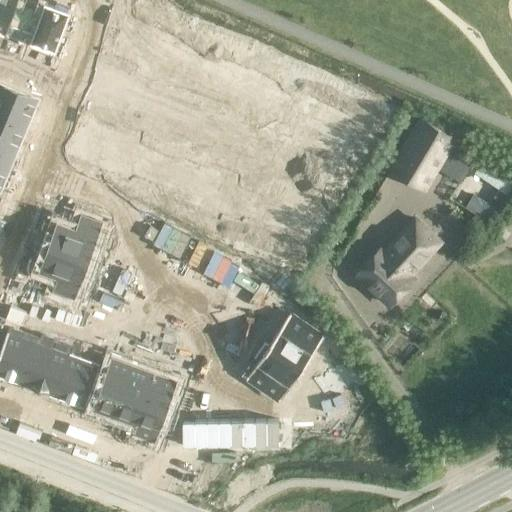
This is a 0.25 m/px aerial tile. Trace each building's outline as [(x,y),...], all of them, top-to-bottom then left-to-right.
[(0,0),(0,28),(20,36),(30,7),(18,3),(18,0),(0,0)] [(30,7),(20,36),(57,49),(72,11),(69,10),(70,5),(58,1),(56,5),(47,2),(43,12),(30,7)] [(124,36),(116,54),(139,64),(144,65),(143,66),(146,67),(143,74),(164,83),(169,72),(175,74),(182,77),(189,80),(199,58),(179,49),(181,42),(177,40),(177,41),(165,36),(166,35),(147,27),(146,28),(135,23),(135,22),(131,20),(130,23),(124,36)] [(217,77),(210,95),(233,105),(233,104),(237,106),(237,107),(240,108),(237,115),(257,124),(262,113),(268,115),(275,118),(282,121),(292,99),(272,90),(275,83),(270,81),(270,82),(259,77),(259,76),(240,68),(240,69),(229,64),(229,63),(224,61),(223,64),(224,64),(218,77),(217,77)] [(0,81),(0,117),(27,129),(40,98),(0,81)] [(305,121),(295,145),(315,154),(318,148),(321,149),(325,150),(325,151),(348,161),(350,156),(352,157),(359,160),(362,162),(372,139),(360,134),(363,127),(358,125),(347,121),(347,120),(328,112),(317,107),(312,105),(311,107),(312,108),(306,121),(305,121)] [(0,117),(0,152),(15,159),(27,129),(0,117)] [(455,138),(421,118),(391,169),(425,190),(455,138)] [(73,151),(72,154),(76,156),(77,155),(88,160),(88,161),(106,169),(107,169),(118,174),(122,176),(125,170),(145,179),(155,156),(148,153),(141,150),(135,147),(140,136),(120,127),(117,133),(114,132),(114,133),(109,131),(110,130),(87,120),(79,138),(73,152),(73,151)] [(0,152),(0,188),(2,189),(15,159),(0,152)] [(511,194),(511,177),(484,159),(476,172),(511,194)] [(166,193),(165,195),(170,197),(181,202),(200,210),(211,215),(215,217),(218,211),(239,220),(248,197),(241,194),(234,191),(228,188),(233,177),(213,168),(210,175),(207,174),(203,172),(180,162),(172,179),(167,193),(166,193)] [(259,217),(258,219),(262,221),(263,221),(274,226),(293,234),(304,239),(308,241),(311,235),(323,240),(333,217),(330,216),(323,213),(321,212),(323,207),(300,197),(300,198),(295,196),(296,196),(293,194),(296,188),(275,179),(264,204),(265,204),(259,217)] [(476,193),(467,205),(488,219),(497,206),(476,193)] [(59,221),(50,245),(89,260),(103,222),(83,215),(78,228),(59,221)] [(440,242),(415,219),(384,253),(380,248),(357,273),(391,304),(413,280),(409,276),(440,242)] [(470,224),(460,228),(466,243),(476,239),(470,224)] [(50,245),(41,269),(60,276),(55,290),(75,297),(89,260),(50,245)] [(133,258),(130,269),(150,277),(154,266),(133,258)] [(130,269),(126,280),(146,287),(150,277),(130,269)] [(19,286),(14,300),(32,307),(37,293),(19,286)] [(45,296),(41,305),(53,309),(56,300),(45,296)] [(221,298),(217,309),(238,317),(242,306),(221,298)] [(75,307),(71,316),(83,321),(87,311),(75,307)] [(217,309),(213,320),(234,327),(238,317),(217,309)] [(87,311),(83,321),(95,325),(98,315),(87,311)] [(292,311),(270,344),(303,367),(326,334),(292,311)] [(138,318),(130,339),(141,343),(149,322),(138,318)] [(149,322),(141,343),(152,347),(159,326),(149,322)] [(167,329),(159,350),(170,354),(177,333),(167,329)] [(9,330),(0,355),(0,374),(25,384),(41,342),(9,330)] [(41,342),(25,384),(56,395),(71,353),(41,342)] [(270,344),(247,377),(281,400),(303,367),(270,344)] [(71,353),(56,395),(88,406),(103,365),(71,353)] [(110,367),(95,407),(115,414),(129,374),(110,367)] [(129,374),(115,414),(133,420),(147,381),(129,374)] [(147,381),(133,420),(140,423),(137,432),(156,439),(177,382),(163,377),(159,385),(147,381)]
